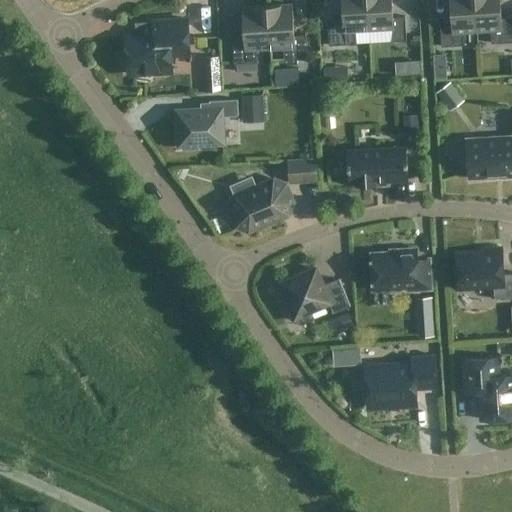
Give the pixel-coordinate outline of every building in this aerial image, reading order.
[(368,28),(366,0),(341,0),(343,20),(327,21),(328,45),(356,43),(355,29),(368,28)] [(366,0),(368,28),(392,27),(393,41),(406,40),(404,16),(392,16),(391,0),(366,0)] [(477,29),(474,0),(449,0),(451,21),(439,21),(440,46),(464,44),(463,30),(477,29)] [(474,0),(477,29),(489,29),(490,43),(511,41),(511,17),(500,18),(499,0),(474,0)] [(281,3),(267,4),(269,47),(282,46),(283,60),(307,58),(305,34),(293,35),(291,4),(281,5),(281,3)] [(244,38),(232,39),(234,63),(236,63),(257,61),(256,47),(269,47),(267,4),(252,5),(252,6),(242,7),(244,38)] [(190,52),(187,18),(152,21),(153,35),(125,37),(126,55),(124,59),(124,65),(127,69),(127,73),(152,71),(152,72),(169,71),(168,70),(172,69),(171,54),(190,52)] [(435,78),(447,77),(445,53),(433,54),(435,78)] [(324,80),(348,79),(347,65),(323,67),(324,80)] [(203,67),(205,92),(221,91),(219,66),(203,67)] [(436,91),(450,109),(464,99),(450,81),(436,91)] [(242,95),(243,122),(264,121),(263,94),(242,95)] [(182,145),(182,148),(197,147),(197,144),(223,142),(221,115),(238,114),(237,98),(209,100),(209,109),(177,110),(179,145),(182,145)] [(403,115),(404,132),(419,131),(417,114),(403,115)] [(501,176),(501,177),(511,176),(511,135),(466,138),(466,142),(464,146),(464,154),(467,157),(468,178),(501,176)] [(406,147),(367,149),(346,150),(348,182),(356,182),(356,186),(376,185),(376,181),(408,179),(406,147)] [(287,159),(288,182),(317,180),(316,157),(287,159)] [(248,229),(270,220),(271,216),(288,209),(291,202),(284,185),(273,180),(234,196),(230,207),(237,225),(248,229)] [(511,273),(502,274),(501,247),(483,248),(483,253),(457,254),(459,287),(493,285),(494,299),(511,297),(511,273)] [(416,248),(399,249),(399,253),(371,255),(373,287),(418,284),(418,289),(431,288),(429,262),(417,263),(416,248)] [(350,305),(338,278),(322,285),(315,267),(280,282),(289,303),(286,304),(293,321),(309,314),(308,311),(329,303),(332,312),(350,305)] [(346,312),(328,320),(333,331),(351,324),(346,312)] [(423,336),(436,336),(435,323),(422,323),(423,336)] [(334,366),(361,364),(360,347),(333,350),(334,366)] [(368,366),(367,366),(365,366),(367,406),(416,403),(415,387),(437,385),(434,354),(410,356),(411,362),(383,364),(383,363),(368,364),(368,366)] [(511,417),(511,375),(498,376),(496,357),(463,360),(465,391),(480,391),(482,419),(499,418),(503,420),(509,420),(511,417)]
